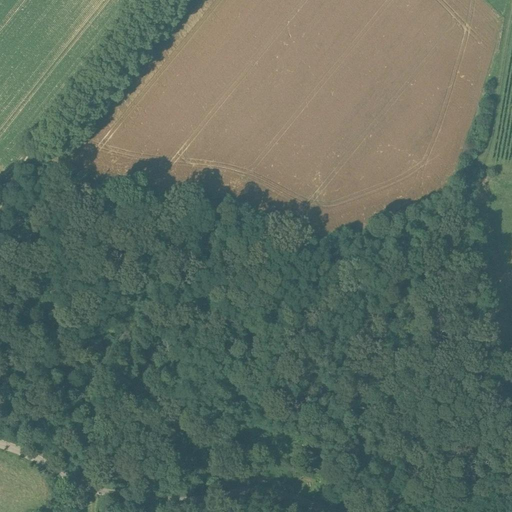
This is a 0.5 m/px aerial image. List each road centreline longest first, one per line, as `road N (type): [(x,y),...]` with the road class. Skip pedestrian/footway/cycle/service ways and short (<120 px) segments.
road 1 (unclassified): [(330,511),(253,490),(174,501),(117,496),(0,445)]
road 2 (track): [(0,203),(156,0)]
road 3 (track): [(483,164),(511,3)]
